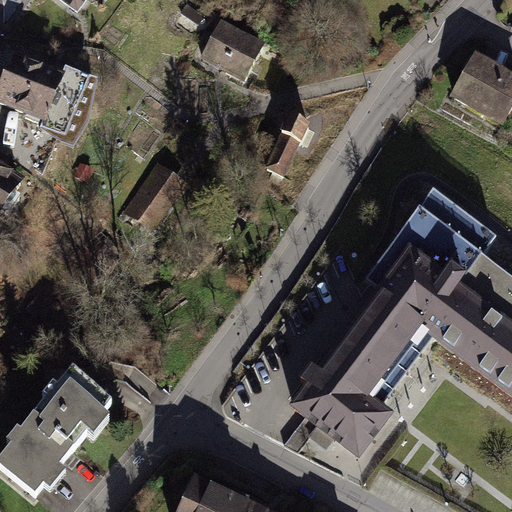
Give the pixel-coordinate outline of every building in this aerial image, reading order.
[(90,0),(54,0),(77,17),(90,0)] [(277,29),(289,6),(277,0),(269,0),(259,21),(277,29)] [(206,19),(187,6),(180,16),(198,29),(206,19)] [(267,51),(223,26),(200,65),(244,90),(267,51)] [(65,73),(61,81),(11,61),(0,89),(0,112),(41,129),(39,134),(57,148),(72,155),(88,130),(96,86),(65,73)] [(511,128),(511,86),(476,65),(452,105),(506,138),(511,128)] [(310,133),(291,123),(265,174),(285,184),(310,133)] [(95,173),(80,166),(74,180),(88,187),(95,173)] [(158,166),(122,215),(152,237),(188,188),(158,166)] [(0,224),(24,188),(0,172),(0,224)] [(500,245),(439,199),(371,287),(384,297),(317,383),(310,377),(301,390),(307,395),(291,416),(360,468),(396,421),(383,411),(433,345),(511,405),(511,281),(487,262),(500,245)] [(120,254),(107,243),(92,260),(105,271),(120,254)] [(38,298),(25,312),(36,322),(49,308),(38,298)] [(41,511),(118,416),(72,379),(0,469),(0,479),(40,511),(41,511)] [(265,511),(194,477),(176,511),(265,511)]
